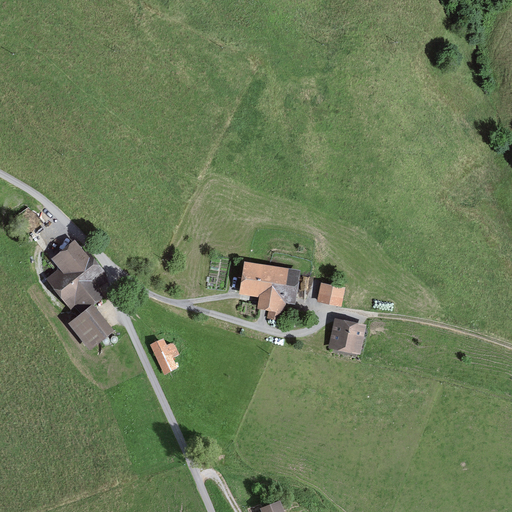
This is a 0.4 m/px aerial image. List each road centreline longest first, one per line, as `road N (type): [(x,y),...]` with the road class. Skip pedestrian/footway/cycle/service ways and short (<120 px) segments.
road 1 (unclassified): [(210,511),(102,259),(39,197),(0,173)]
road 2 (track): [(377,314),(511,346)]
